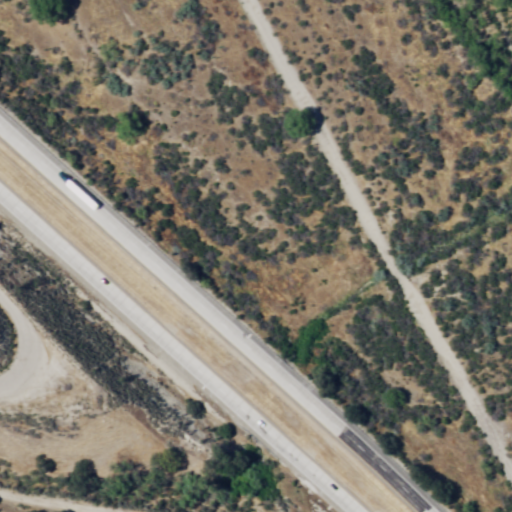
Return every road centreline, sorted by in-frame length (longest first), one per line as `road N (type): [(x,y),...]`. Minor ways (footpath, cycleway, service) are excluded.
road 1 (motorway): [(426,511),(0,127)]
road 2 (residential): [(220,0),(511,428)]
road 3 (motorway): [(0,193),(355,511)]
road 4 (track): [(33,0),(167,176)]
road 5 (track): [(0,482),(156,502)]
